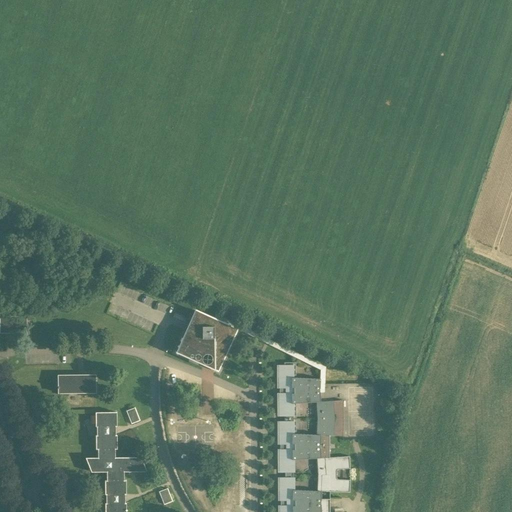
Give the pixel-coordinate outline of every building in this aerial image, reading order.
[(195,311),(176,352),(212,352),(212,369),(217,371),(236,329),(213,319),(195,311)] [(214,315),(213,319),(236,329),(320,370),(319,379),(320,379),(319,384),(319,389),(319,390),(319,392),(319,393),(324,393),(325,367),(238,325),(215,314),(214,315)] [(25,317),(0,317),(0,332),(25,333),(25,321),(31,321),(31,315),(25,315),(25,317)] [(278,377),(276,377),(276,388),(278,388),(278,391),(319,390),(319,389),(319,384),(320,379),(319,379),(294,378),(294,362),(282,362),(282,366),(278,366),(278,377)] [(69,393),(95,392),(94,375),(58,376),(58,386),(57,386),(57,388),(58,388),(58,393),(59,393),(59,395),(68,396),(69,393)] [(276,394),(276,404),(279,404),(279,415),(284,415),(284,419),(291,419),(291,415),(294,415),(294,403),(315,402),(316,419),(343,418),(342,401),(320,402),(319,393),(319,392),(319,390),(278,391),(278,394),(276,394)] [(134,408),(126,411),(131,424),(139,420),(134,408)] [(96,431),(115,431),(115,426),(116,426),(115,412),(94,412),(95,427),(96,427),(96,431)] [(279,433),(277,433),(277,444),(278,444),(278,447),(329,447),(329,436),(342,436),(343,419),(343,418),(316,419),(315,435),(294,434),(294,422),(291,423),(291,419),(284,419),(284,423),(279,423),(279,433)] [(97,449),(97,454),(114,453),(114,449),(116,449),(116,435),(115,435),(115,431),(96,431),(96,435),(95,435),(95,449),(97,449)] [(278,450),(277,450),(277,461),(279,461),(279,471),(285,471),(285,475),(291,475),(291,460),(316,458),(317,475),(336,475),(336,471),(336,470),(337,469),(350,468),(349,456),(329,458),(329,447),(278,447),(278,450)] [(114,457),(114,453),(97,454),(97,458),(85,458),(87,465),(88,465),(90,469),(97,469),(97,472),(106,472),(106,476),(123,476),(123,472),(146,471),(143,464),(142,464),(141,460),(133,460),(133,457),(114,457)] [(279,490),(277,490),(277,500),(279,500),(279,503),(320,503),(320,501),(320,499),(320,491),(349,493),(350,481),(338,480),(336,479),(336,478),(336,475),(317,475),(316,491),(292,490),(291,475),(285,475),(285,479),(279,479),(279,490)] [(105,495),(105,499),(124,499),(124,494),(125,494),(125,480),(123,480),(123,476),(106,476),(106,480),(104,481),(104,495),(105,495)] [(159,492),(164,504),(172,501),(167,488),(159,492)] [(124,503),(124,499),(105,499),(105,503),(104,503),(104,511),(125,511),(125,503),(124,503)] [(277,506),(277,511),(329,511),(329,499),(320,499),(320,501),(320,503),(279,503),(279,506),(277,506)]
